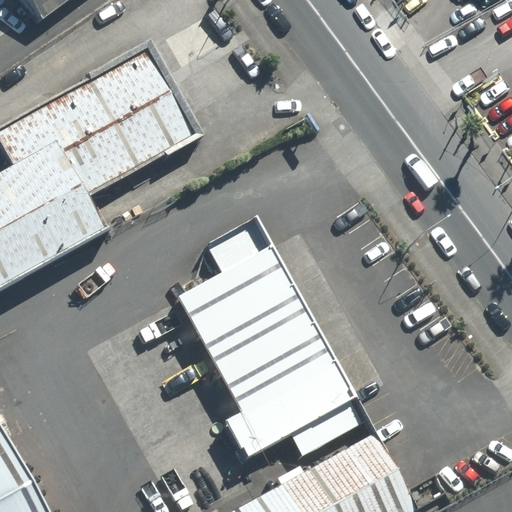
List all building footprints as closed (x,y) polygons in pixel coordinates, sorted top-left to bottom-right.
[(74,0),(9,0),(32,31),(74,0)] [(142,52),(0,129),(0,170),(2,174),(0,175),(0,290),(94,239),(75,205),(191,141),(142,52)] [(348,405),(262,250),(164,304),(250,459),(348,405)] [(404,511),(364,439),(231,511),(404,511)] [(0,511),(31,511),(0,455),(0,511)]
